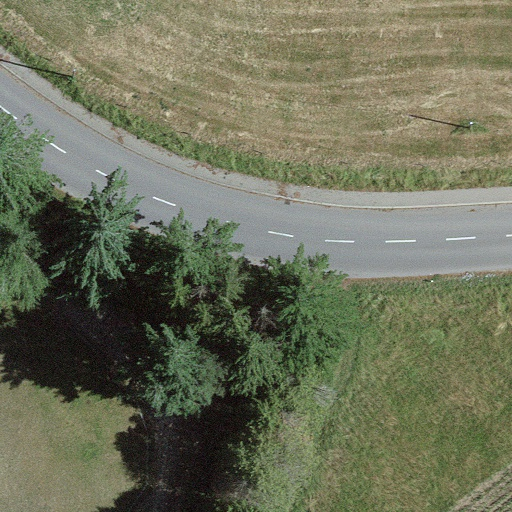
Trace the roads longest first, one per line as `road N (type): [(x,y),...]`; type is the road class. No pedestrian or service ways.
road 1 (tertiary): [(0,102),(69,156),(189,210),(307,237),(511,234)]
road 2 (track): [(286,511),(324,436),(367,239)]
